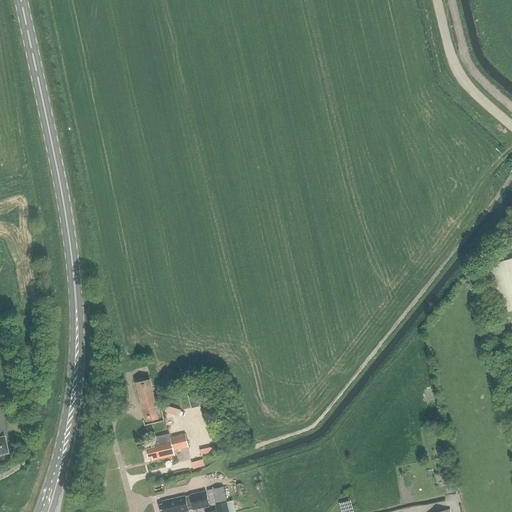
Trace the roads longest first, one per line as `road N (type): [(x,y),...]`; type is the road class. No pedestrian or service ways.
road 1 (primary): [(39,511),(73,415),(79,339),(57,174),(19,0)]
road 2 (unclassified): [(511,126),(460,77),(437,0)]
